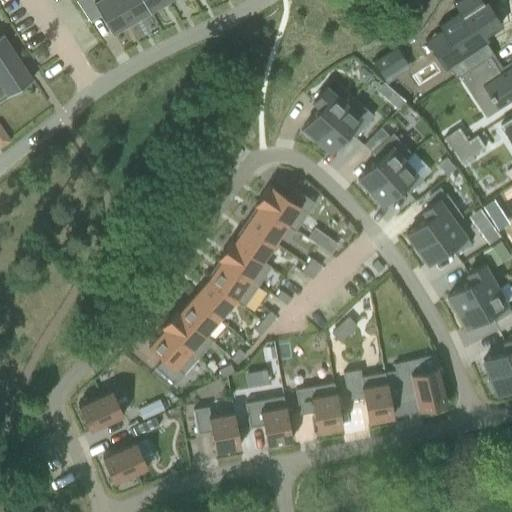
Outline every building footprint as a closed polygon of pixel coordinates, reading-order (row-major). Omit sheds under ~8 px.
[(93,0),(75,0),(90,21),(91,20),(90,18),(99,13),(99,14),(100,14),(111,33),(131,21),(118,0),(94,0),(94,1),(93,0)] [(149,10),(143,0),(118,0),(131,21),(149,10)] [(167,0),(143,0),(149,10),(167,0)] [(447,35),(433,44),(448,68),(450,66),(457,76),(460,74),(489,55),(495,52),(488,42),(492,39),(487,33),(501,24),(486,1),(482,3),(480,0),(456,0),(454,2),(459,11),(439,24),(447,35)] [(6,96),(32,79),(32,77),(31,78),(2,34),(3,34),(2,33),(0,34),(0,99),(6,96)] [(373,60),(379,70),(384,77),(389,74),(399,68),(405,63),(396,48),(395,47),(393,48),(373,60)] [(489,55),(460,74),(461,76),(468,87),(475,97),(487,90),(489,93),(487,94),(490,99),(492,97),(498,106),(510,99),(511,97),(511,64),(505,69),(505,70),(500,73),(498,69),(495,64),(489,55)] [(362,67),(358,72),(358,79),(363,83),(371,74),(362,67)] [(302,131),(301,132),(311,140),(314,137),(316,139),(346,105),(345,104),(325,87),(313,101),(320,107),(302,127),(303,128),(304,129),(302,131)] [(393,94),(388,100),(397,109),(398,107),(404,101),(395,93),(393,94)] [(346,105),(316,139),(329,151),(336,144),(347,131),(354,137),(373,115),(352,97),(351,97),(349,100),(345,104),(346,105)] [(511,116),(500,125),(511,143),(511,116)] [(458,127),(444,137),(452,150),(467,141),(467,140),(458,127)] [(358,180),(356,182),(364,191),(367,189),(369,190),(403,159),(404,160),(411,154),(410,153),(392,133),(370,152),(377,159),(360,174),(357,177),(358,178),(359,179),(358,180)] [(4,134),(0,136),(0,146),(9,141),(8,140),(6,136),(4,134)] [(467,141),(452,150),(460,162),(484,147),(478,138),(476,135),(467,141)] [(446,158),(438,164),(445,173),(453,167),(446,158)] [(369,194),(368,195),(377,205),(379,203),(380,202),(380,203),(381,204),(401,186),(407,193),(421,180),(404,160),(403,159),(369,190),(371,192),(369,194)] [(254,204),(256,206),(256,205),(286,225),(285,226),(292,231),(293,231),(294,231),(314,202),(293,188),(286,198),(282,195),(271,187),(267,185),(261,194),(254,204)] [(428,196),(427,200),(430,204),(443,194),(439,188),(428,196)] [(412,229),(405,233),(414,245),(416,248),(453,221),(454,222),(458,219),(462,216),(461,215),(445,193),(422,210),(427,217),(412,229)] [(248,216),(244,223),(274,243),(280,233),(285,226),(286,225),(256,205),(256,206),(248,216)] [(453,221),(416,248),(427,263),(448,247),(454,254),(469,243),(454,222),(453,221)] [(233,239),(232,240),(262,260),(274,243),(244,223),(233,239)] [(486,227),(480,231),(488,243),(492,241),(498,236),(490,224),(486,227)] [(324,237),(318,245),(328,252),(334,244),(324,237)] [(218,257),(217,258),(219,259),(257,285),(267,271),(270,266),(262,260),(232,240),(231,239),(218,257)] [(499,241),(482,252),(485,257),(488,262),(502,253),(505,258),(509,256),(499,241)] [(310,258),(306,265),(316,272),(320,265),(310,258)] [(213,268),(206,277),(235,300),(234,301),(241,306),(242,306),(243,306),(244,303),(257,285),(219,259),(213,268)] [(448,297),(445,299),(451,310),(455,308),(456,310),(496,288),(483,264),(466,273),(470,280),(470,281),(453,291),(447,294),(448,297)] [(306,265),(301,272),(311,279),(316,272),(306,265)] [(206,277),(191,294),(218,318),(226,310),(234,301),(235,300),(206,277)] [(496,288),(456,310),(465,326),(488,313),(493,321),(510,311),(496,288)] [(280,291),(275,298),(286,304),(290,297),(280,291)] [(183,304),(178,310),(205,334),(216,321),(218,318),(191,294),(183,304)] [(161,325),(160,326),(162,328),(162,327),(197,357),(212,340),(207,336),(205,334),(178,310),(176,309),(161,325)] [(269,311),(261,320),(268,325),(275,316),(269,311)] [(347,317),(331,332),(339,340),(355,325),(347,317)] [(261,320),(254,330),(260,335),(268,325),(261,320)] [(159,330),(147,344),(163,358),(157,364),(155,367),(173,384),(192,362),(197,357),(162,327),(162,328),(159,330)] [(495,354),(482,360),(488,375),(489,376),(511,366),(511,336),(503,341),(506,349),(495,354)] [(273,346),(264,347),(266,359),(275,358),(273,346)] [(238,349),(230,358),(236,363),(242,356),(244,354),(238,349)] [(407,360),(393,363),(394,370),(400,393),(413,390),(415,400),(418,409),(446,402),(437,367),(411,373),(407,360)] [(222,367),(218,369),(222,376),(229,373),(233,371),(232,368),(229,364),(222,367)] [(488,379),(486,380),(491,392),(494,391),(495,391),(495,392),(496,393),(511,386),(511,366),(489,376),(490,379),(488,379)] [(359,369),(342,372),(345,391),(347,390),(348,398),(363,396),(367,421),(392,417),(390,406),(385,381),(384,372),(361,376),(359,369)] [(333,382),(294,388),(299,413),(312,411),(316,431),(341,427),(333,382)] [(110,389),(77,404),(89,430),(122,415),(120,411),(110,389)] [(282,395),(244,402),(248,427),(254,426),(262,424),(266,445),(290,440),(282,395)] [(158,399),(137,408),(142,418),(163,409),(158,399)] [(207,406),(192,408),(197,433),(210,431),(214,451),(239,447),(232,411),(215,414),(209,415),(209,413),(207,406)] [(154,416),(128,427),(133,437),(158,425),(154,416)] [(128,443),(101,455),(113,482),(146,467),(144,463),(134,440),(128,443)]
